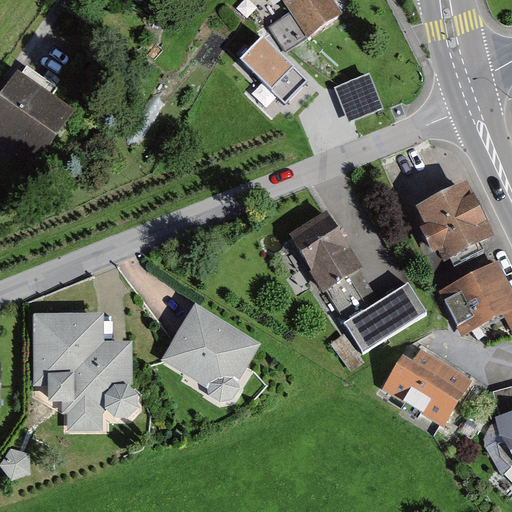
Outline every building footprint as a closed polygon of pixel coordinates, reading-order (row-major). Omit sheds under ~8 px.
[(287,53),(341,18),(329,0),(286,0),(295,13),(272,29),(287,53)] [(308,82),(262,38),(241,60),(286,104),(308,82)] [(369,76),(336,89),(343,106),(350,123),(383,109),(369,76)] [(17,89),(10,85),(0,99),(0,156),(29,176),(65,123),(46,109),(51,102),(22,82),(17,89)] [(443,266),(494,240),(465,182),(414,208),(424,228),(417,231),(429,256),(436,253),(443,266)] [(361,351),(423,314),(406,287),(377,304),(357,271),(361,268),(326,209),(282,235),(319,297),(326,293),(361,351)] [(511,290),(499,264),(441,292),(462,335),(507,314),(511,324),(511,290)] [(238,379),(258,344),(192,305),(159,360),(206,389),(207,396),(218,402),(235,399),(242,389),(238,379)] [(99,318),(30,319),(30,401),(62,418),(64,437),(106,435),(105,426),(127,425),(137,413),(136,399),(128,387),(128,345),(99,345),(99,318)] [(445,429),(473,383),(422,351),(415,363),(403,356),(382,390),(445,429)] [(511,393),(494,399),(500,419),(494,420),(501,443),(511,460),(511,393)] [(11,483),(31,476),(31,455),(10,451),(0,467),(11,483)]
